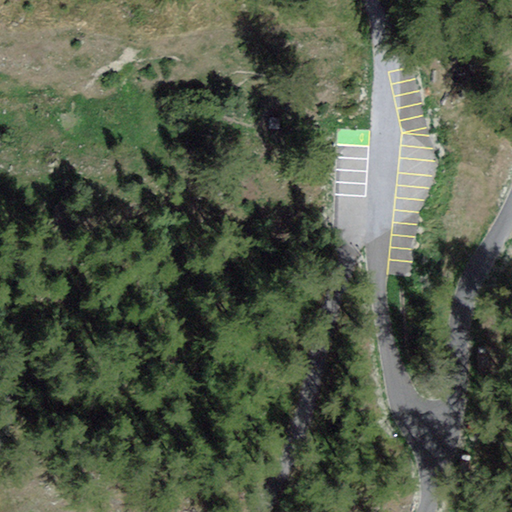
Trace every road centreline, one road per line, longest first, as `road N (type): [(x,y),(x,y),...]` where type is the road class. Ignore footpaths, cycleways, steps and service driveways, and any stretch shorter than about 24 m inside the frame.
road 1 (track): [(378,190),(296,440),(264,511)]
road 2 (track): [(378,190),(375,264),(389,355),(433,491)]
road 3 (residential): [(433,491),(470,291),(511,219)]
road 4 (track): [(368,0),(386,79),(378,190)]
